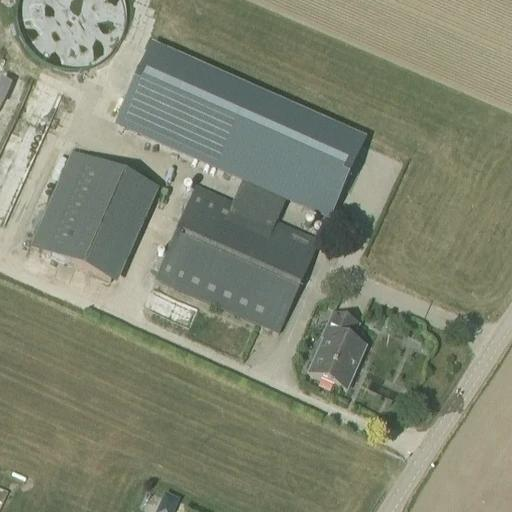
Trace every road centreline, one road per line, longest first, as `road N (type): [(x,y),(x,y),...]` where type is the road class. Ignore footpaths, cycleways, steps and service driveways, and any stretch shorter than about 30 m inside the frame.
road 1 (track): [(0,273),(424,454)]
road 2 (unclassified): [(387,511),(511,318)]
